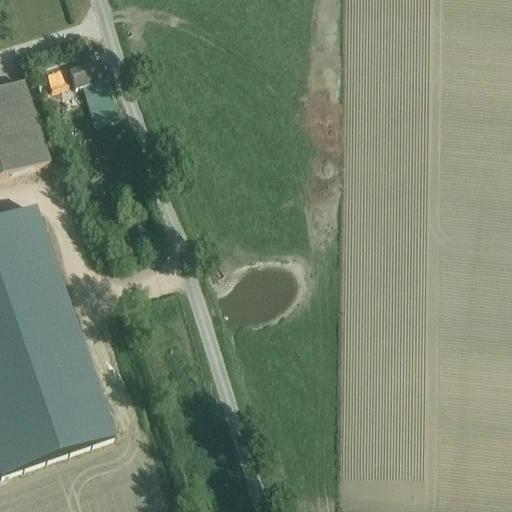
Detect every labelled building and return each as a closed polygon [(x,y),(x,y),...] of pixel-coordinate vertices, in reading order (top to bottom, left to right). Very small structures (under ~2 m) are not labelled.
[(87,39),(73,44),(76,50),(77,54),(91,49),(87,39)] [(48,82),(96,66),(93,55),(44,70),(48,82)] [(96,66),(48,82),(51,93),(73,87),(75,94),(82,92),(95,133),(119,126),(109,96),(108,96),(105,85),(106,84),(99,65),(96,66)] [(0,183),(10,180),(12,184),(34,176),(33,172),(51,166),(24,86),(0,94),(0,183)] [(0,226),(0,479),(1,482),(114,443),(114,441),(111,442),(33,216),(35,215),(35,214),(0,226)]
